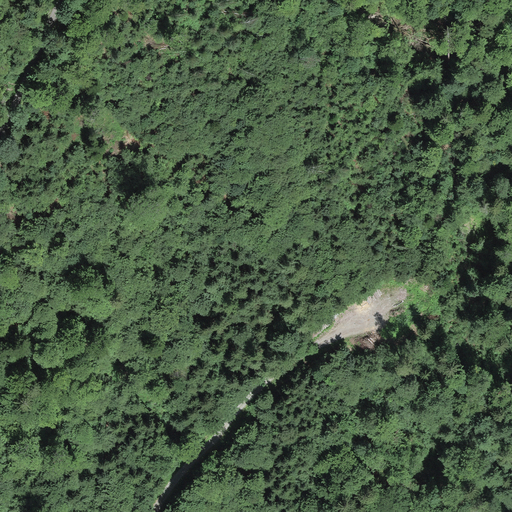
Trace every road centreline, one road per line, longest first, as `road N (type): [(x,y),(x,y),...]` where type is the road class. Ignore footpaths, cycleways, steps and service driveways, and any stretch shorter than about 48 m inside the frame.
road 1 (track): [(153,511),(258,384)]
road 2 (track): [(258,384),(383,306)]
